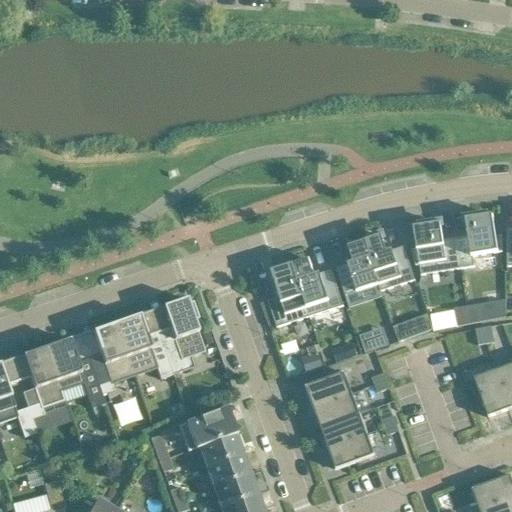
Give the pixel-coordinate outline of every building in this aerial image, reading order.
[(468,238),(455,240),(460,270),(475,268),(473,258),(493,255),(502,253),(501,237),(495,238),(492,217),(465,221),(468,238)] [(460,270),(455,240),(443,242),(440,225),(413,229),(417,250),(411,251),(415,267),(419,266),(421,277),(460,270)] [(382,237),(365,243),(381,293),(415,282),(404,248),(392,252),(392,251),(387,253),(382,237)] [(381,293),(365,243),(348,248),(353,264),(348,266),(336,270),(345,297),(350,296),(355,309),(383,300),(381,293)] [(309,261),(292,266),(309,318),(343,307),(332,272),(315,277),(309,261)] [(309,318),(292,266),(271,273),(279,299),(268,302),(276,329),(309,318)] [(187,305),(186,300),(150,313),(158,335),(169,331),(173,342),(162,346),(172,377),(193,369),(190,359),(204,354),(193,322),(198,320),(193,303),(187,305)] [(506,319),(505,302),(483,305),(466,308),(469,326),(506,319)] [(469,326),(466,308),(454,310),(457,328),(469,326)] [(158,335),(150,313),(115,325),(134,378),(156,371),(160,381),(172,377),(162,346),(150,350),(146,339),(158,335)] [(427,317),(393,329),(399,344),(423,335),(433,331),(427,317)] [(134,378),(115,325),(92,333),(99,355),(88,359),(97,385),(101,397),(113,392),(111,386),(134,378)] [(494,344),(491,328),(483,329),(486,345),(494,344)] [(486,345),(483,329),(475,331),(478,347),(486,345)] [(371,333),(360,337),(364,351),(376,348),(371,333)] [(84,385),(76,363),(69,341),(45,349),(61,393),(83,385),(84,385)] [(353,345),(333,352),(337,365),(358,358),(353,345)] [(61,393),(45,349),(10,362),(18,384),(29,380),(33,391),(22,395),(27,409),(31,421),(43,417),(41,410),(64,403),(61,393)] [(313,361),(304,364),(308,374),(322,369),(318,355),(312,357),(313,361)] [(88,359),(76,363),(84,385),(83,385),(92,410),(104,406),(101,397),(97,385),(88,359)] [(18,384),(10,362),(0,365),(0,424),(16,419),(23,439),(36,435),(31,421),(27,409),(15,413),(6,388),(18,384)] [(511,409),(511,366),(496,372),(510,411),(511,409)] [(510,411),(496,372),(474,380),(488,419),(510,411)] [(306,388),(313,409),(352,395),(344,374),(325,381),(324,380),(323,381),(324,382),(306,388)] [(372,379),(375,387),(386,383),(384,375),(372,379)] [(389,390),(386,383),(375,387),(378,394),(389,390)] [(359,416),(352,395),(313,409),(316,416),(315,416),(315,418),(316,417),(321,430),(359,416)] [(187,454),(198,450),(235,436),(236,436),(226,410),(177,428),(187,454)] [(367,436),(359,416),(321,430),(325,442),(324,443),(325,444),(326,443),(328,451),(367,436)] [(396,425),(393,418),(382,422),(384,429),(396,425)] [(399,433),(396,425),(384,429),(387,437),(399,433)] [(242,455),(235,436),(198,450),(205,469),(242,455)] [(375,457),(367,436),(328,451),(336,471),(354,465),(355,466),(356,465),(355,464),(375,457)] [(150,441),(154,452),(164,448),(159,437),(150,441)] [(168,459),(164,448),(154,452),(159,463),(168,459)] [(249,476),(242,455),(205,469),(212,489),(249,476)] [(172,471),(168,459),(159,463),(163,474),(172,471)] [(257,496),(249,476),(212,489),(220,510),(257,496)] [(479,511),(511,500),(511,480),(511,477),(472,491),(479,511)] [(178,489),(169,492),(173,504),(183,500),(178,489)] [(262,511),(257,496),(220,510),(220,511),(262,511)] [(185,511),(187,511),(183,500),(173,504),(176,511),(185,511)] [(511,511),(511,500),(479,511),(511,511)] [(114,511),(96,501),(89,511),(114,511)]
